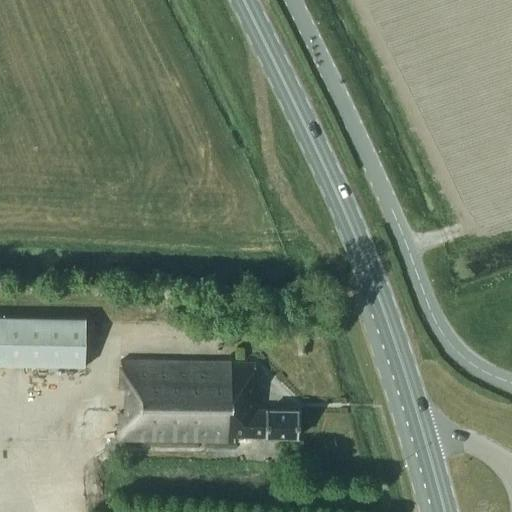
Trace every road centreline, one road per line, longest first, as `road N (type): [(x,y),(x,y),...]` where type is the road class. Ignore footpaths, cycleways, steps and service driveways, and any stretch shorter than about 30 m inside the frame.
road 1 (primary): [(422,433),(329,176),(242,0)]
road 2 (unclassified): [(511,383),(464,358),(433,318),(291,0)]
